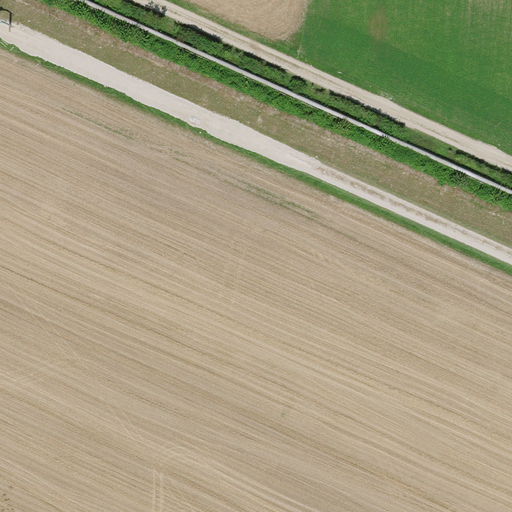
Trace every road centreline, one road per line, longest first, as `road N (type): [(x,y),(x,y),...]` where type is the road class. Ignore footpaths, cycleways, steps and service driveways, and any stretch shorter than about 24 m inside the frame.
road 1 (track): [(0,27),(511,259)]
road 2 (track): [(140,0),(511,168)]
